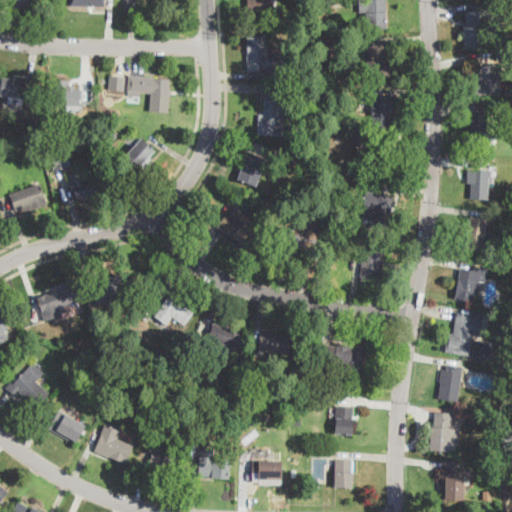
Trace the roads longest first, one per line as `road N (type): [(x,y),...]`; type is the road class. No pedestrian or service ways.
road 1 (residential): [(394,511),(399,411),(434,159),(427,0)]
road 2 (residential): [(0,264),(138,219),(180,190),(211,125),(210,46)]
road 3 (residential): [(154,211),(191,258),(233,283),(414,316)]
road 4 (residential): [(0,37),(210,46)]
road 5 (residential): [(165,511),(83,487),(0,434)]
